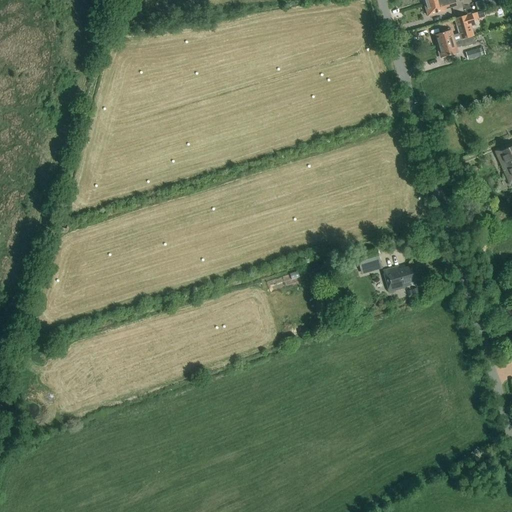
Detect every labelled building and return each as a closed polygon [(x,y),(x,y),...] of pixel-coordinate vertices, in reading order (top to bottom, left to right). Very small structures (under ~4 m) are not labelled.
[(453,3),(452,0),(441,0),(424,5),(428,16),(445,11),(445,9),(453,7),(451,3),(453,3)] [(434,36),(437,47),(474,36),(471,27),(475,26),(471,15),(454,19),(459,34),(452,36),(451,31),(448,31),(448,30),(442,32),(442,33),(434,36)] [(474,36),(437,47),(440,59),(449,56),(450,58),(456,56),(455,54),(458,53),(457,47),(467,44),(468,46),(476,44),(474,36)] [(479,49),(466,53),(468,60),(481,56),(479,49)] [(511,176),(511,149),(498,156),(504,170),(508,168),(511,176)] [(376,251),(356,257),(360,268),(380,262),(376,251)] [(400,270),(399,267),(383,272),(389,294),(406,289),(405,287),(412,286),(411,283),(424,279),(419,264),(400,270)]
